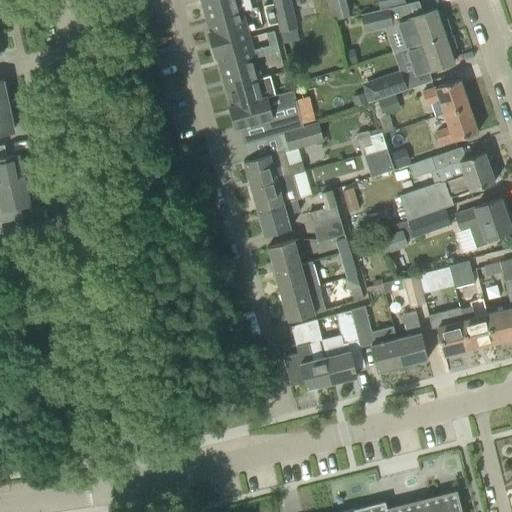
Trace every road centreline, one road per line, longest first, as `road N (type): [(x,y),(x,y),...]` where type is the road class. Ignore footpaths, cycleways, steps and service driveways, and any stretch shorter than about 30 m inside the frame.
road 1 (residential): [(172,0),(288,415)]
road 2 (unclassified): [(137,488),(476,401)]
road 3 (unclassified): [(79,225),(137,488)]
road 4 (unclassified): [(70,0),(79,225)]
road 5 (unclassified): [(0,508),(137,488)]
